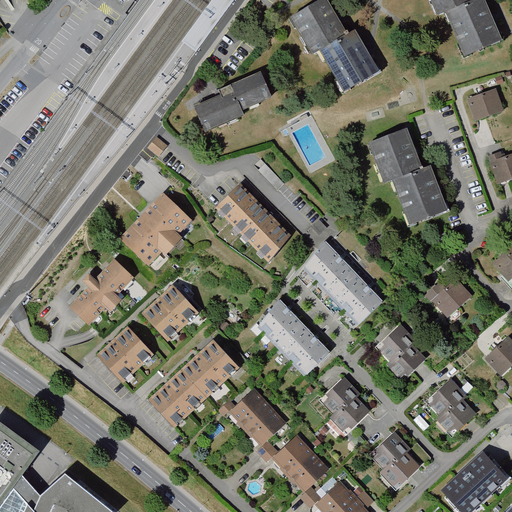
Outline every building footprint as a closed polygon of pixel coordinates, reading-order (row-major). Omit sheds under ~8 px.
[(106,0),(121,10),(128,0),(106,0)] [(212,0),(183,40),(197,51),(233,0),(212,0)] [(429,0),(438,19),(446,15),(475,3),(473,0),(429,0)] [(465,59),(501,43),(482,0),(480,0),(475,3),(446,15),(465,59)] [(292,22),(313,58),(320,53),(346,37),(326,3),(292,22)] [(346,37),(320,53),(344,96),(379,75),(354,32),(346,37)] [(194,112),(205,135),(243,117),(241,112),(274,98),(262,72),(218,93),(221,100),(194,112)] [(491,92),(463,102),(470,123),(498,113),(491,92)] [(400,131),(363,144),(377,185),(389,180),(415,171),(413,168),(400,131)] [(157,135),(149,147),(159,155),(168,144),(157,135)] [(511,179),(511,156),(499,161),(497,156),(485,160),(494,186),(511,179)] [(415,171),(389,180),(405,224),(441,211),(424,164),(413,168),(415,171)] [(242,232),(265,209),(240,184),(216,207),(242,232)] [(161,193),(118,239),(146,265),(150,261),(159,270),(170,257),(164,252),(179,236),(175,233),(180,228),(186,233),(195,224),(161,193)] [(265,209),(242,232),(269,259),(292,236),(265,209)] [(305,269),(333,296),(356,273),(328,246),(305,269)] [(511,277),(511,249),(511,248),(489,269),(504,285),(511,277)] [(86,290),(70,307),(88,325),(104,308),(108,311),(121,297),(117,293),(133,276),(113,257),(91,280),(84,274),(77,281),(86,290)] [(361,324),(384,302),(356,273),(333,296),(361,324)] [(173,283),(141,313),(166,341),(199,312),(173,283)] [(436,286),(422,299),(442,321),(465,300),(451,284),(441,293),(436,286)] [(257,326),(281,350),(305,327),(281,303),(257,326)] [(307,375),(330,352),(305,327),(281,350),(307,375)] [(374,352),(384,364),(405,346),(408,344),(394,328),(375,345),(378,348),(374,352)] [(128,329),(97,357),(120,383),(151,354),(128,329)] [(511,365),(511,342),(508,338),(485,360),(501,376),(511,365)] [(214,339),(181,368),(206,395),(238,366),(214,339)] [(384,364),(381,367),(393,381),(400,375),(402,377),(419,362),(405,346),(384,364)] [(206,395),(181,368),(148,399),(173,426),(206,395)] [(321,405),(332,416),(349,400),(350,399),(353,396),(340,382),(324,397),(327,400),(321,405)] [(424,408),(435,420),(456,401),(460,397),(447,382),(428,399),(431,402),(424,408)] [(231,412),(246,429),(271,405),(256,389),(231,412)] [(364,414),(350,399),(349,400),(332,416),(326,422),(338,435),(345,428),(347,430),(364,414)] [(470,417),(456,401),(435,420),(432,424),(443,436),(451,429),(454,432),(470,417)] [(246,429),(262,445),(287,422),(271,405),(246,429)] [(38,451),(0,422),(0,504),(23,473),(38,451)] [(369,460),(380,472),(401,453),(404,450),(390,435),(371,453),(374,456),(369,460)] [(273,461),(288,476),(313,451),(298,436),(273,461)] [(304,491),(329,468),(313,451),(288,476),(304,491)] [(472,511),(510,478),(486,451),(443,490),(463,511),(472,511)] [(417,470),(401,453),(380,472),(376,476),(389,490),(395,484),(398,487),(417,470)] [(41,493),(23,473),(0,504),(0,511),(114,511),(66,473),(41,493)] [(316,505),(322,511),(343,511),(358,499),(341,481),(316,505)] [(365,490),(359,495),(369,505),(375,500),(365,490)] [(369,511),(358,499),(343,511),(369,511)] [(511,511),(511,503),(503,511),(511,511)]
